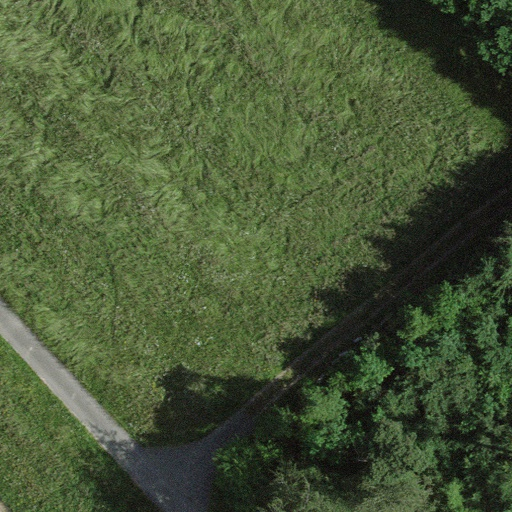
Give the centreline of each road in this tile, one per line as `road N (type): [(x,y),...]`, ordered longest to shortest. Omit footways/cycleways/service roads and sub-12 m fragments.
road 1 (track): [(167,492),(511,196)]
road 2 (track): [(0,312),(167,492)]
